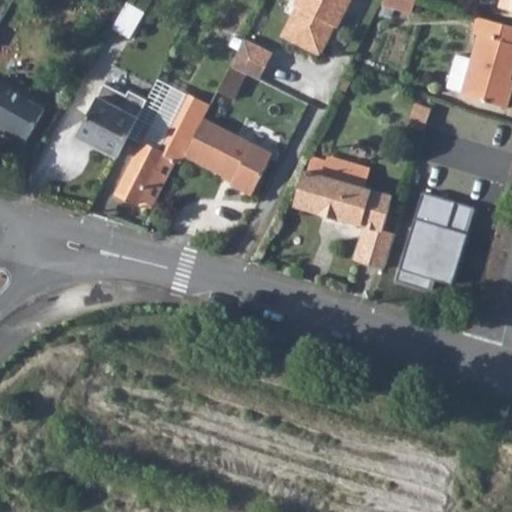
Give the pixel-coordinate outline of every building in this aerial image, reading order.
[(292,5),(277,34),(323,56),(337,28),(339,29),(353,0),(289,0),(289,2),(292,5)] [(382,0),(381,3),(409,11),(412,0),(382,0)] [(130,4),(128,3),(112,30),(130,38),(145,13),(130,4)] [(468,59),(459,90),(458,93),(505,107),(511,86),(506,84),(511,64),(511,25),(475,15),(471,31),(475,33),(468,59)] [(246,39),(232,66),(248,73),(261,80),(274,53),(246,39)] [(445,86),(459,90),(468,59),(455,55),(445,86)] [(248,73),(232,66),(219,91),(234,99),(248,73)] [(0,122),(2,124),(0,127),(0,128),(26,144),(46,111),(0,83),(0,122)] [(77,136),(118,157),(138,117),(147,100),(129,91),(127,95),(104,84),(77,136)] [(177,113),(201,125),(206,116),(211,105),(188,93),(177,113)] [(177,159),(183,161),(187,152),(201,125),(177,113),(159,150),(144,142),(118,192),(138,202),(142,196),(155,202),(177,159)] [(201,125),(187,152),(227,173),(229,169),(237,173),(233,182),(254,193),(275,152),(206,116),(201,125)] [(302,169),(293,203),(362,223),(352,257),(381,266),(391,231),(380,228),(389,194),(361,185),(366,167),(324,155),(323,159),(312,157),(302,169)]
